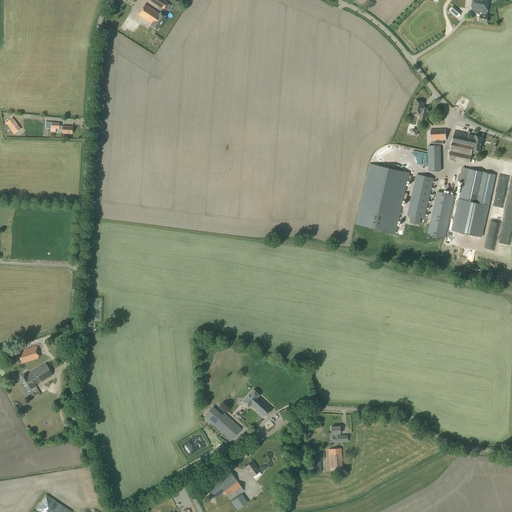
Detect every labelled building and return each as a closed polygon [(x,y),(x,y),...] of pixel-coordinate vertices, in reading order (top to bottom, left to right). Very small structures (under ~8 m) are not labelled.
[(147,0),(158,7),(162,9),(164,10),(168,3),(163,0),(147,0)] [(472,0),(471,10),(472,10),(472,13),(478,14),(478,11),(482,12),(482,16),(480,15),(479,22),(487,23),(488,16),(487,16),(487,12),(488,12),(489,0),(472,0)] [(145,4),(138,16),(151,24),(150,26),(157,31),(166,16),(160,13),(160,14),(145,4)] [(121,29),(143,41),(148,30),(127,19),(121,29)] [(424,119),(426,113),(427,108),(423,107),(424,103),(415,101),(412,111),(421,113),(420,118),(424,119)] [(14,134),(21,129),(12,118),(5,123),(7,126),(4,128),(7,131),(10,129),(14,134)] [(72,134),(73,127),(59,126),(59,123),(51,122),(45,122),(45,128),(51,129),(59,129),(62,130),(62,133),(72,134)] [(443,145),(443,141),(446,141),(445,129),(430,129),(431,142),(434,141),(434,146),(428,146),(428,171),(441,171),(440,146),(440,145),(443,145)] [(474,136),(455,131),(449,159),(469,163),(471,150),(479,152),(483,137),(474,136)] [(371,163),(357,224),(395,233),(409,172),(371,163)] [(482,205),(488,174),(464,168),(462,177),(463,177),(459,199),(482,205)] [(496,171),(490,208),(497,209),(503,172),(496,171)] [(425,219),(434,178),(416,175),(407,215),(425,219)] [(499,210),(508,211),(510,189),(501,188),(499,210)] [(446,238),(455,196),(438,192),(428,234),(446,238)] [(21,364),(39,359),(38,357),(40,357),(38,351),(39,351),(37,346),(18,352),(21,364)] [(35,386),(52,375),(46,364),(26,376),(25,375),(20,378),(28,391),(36,387),(35,386)] [(273,409),(259,396),(260,396),(253,390),(242,402),(249,408),(250,406),(264,418),(273,409)] [(222,415),(213,407),(204,417),(231,442),(242,429),(224,413),(222,415)] [(281,420),(290,415),(286,408),(277,413),(281,420)] [(340,435),(340,434),(340,427),(331,427),(332,435),(334,434),(334,436),(331,436),(332,443),(348,442),(347,435),(340,435)] [(330,471),(340,470),(343,470),(341,449),(328,450),(330,471)] [(312,472),(321,472),(321,461),(322,461),(322,457),(311,457),(312,472)] [(252,477),(260,472),(253,462),(245,467),(252,477)] [(230,500),(244,491),(237,482),(238,482),(228,469),(206,486),(215,499),(224,492),(230,500)] [(37,509),(40,511),(71,511),(47,495),(37,509)] [(237,510),(248,503),(242,495),(231,502),(237,510)]
